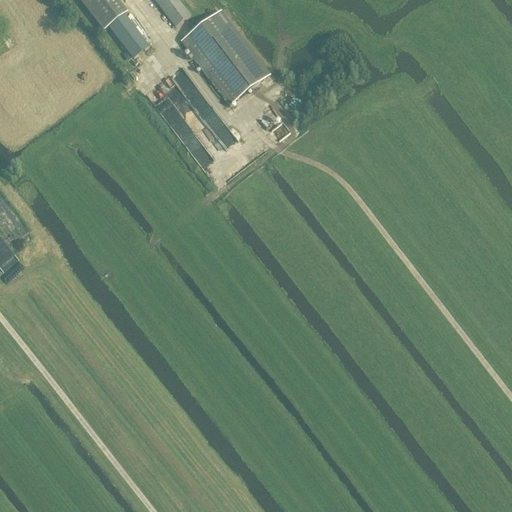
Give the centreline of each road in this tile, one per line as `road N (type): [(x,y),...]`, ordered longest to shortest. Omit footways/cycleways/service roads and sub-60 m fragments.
road 1 (track): [(135,0),(230,119),(343,182),(511,400)]
road 2 (track): [(0,316),(153,511)]
